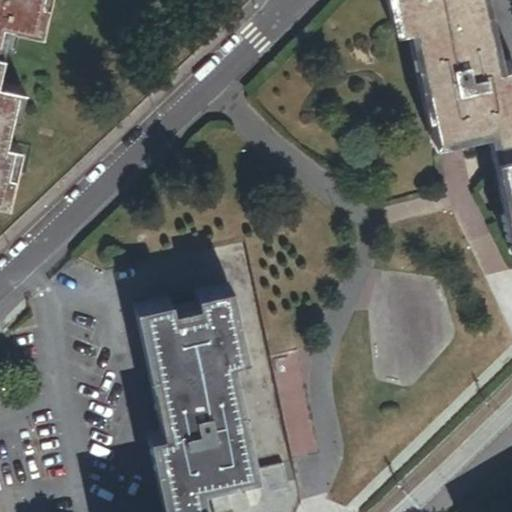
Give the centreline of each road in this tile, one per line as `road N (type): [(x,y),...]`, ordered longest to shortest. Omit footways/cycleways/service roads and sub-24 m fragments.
road 1 (residential): [(0,273),(292,0)]
road 2 (unknown): [(85,511),(30,244)]
road 3 (residential): [(402,511),(511,406)]
